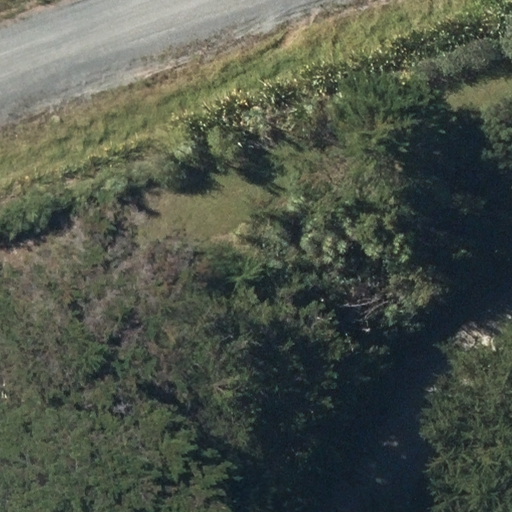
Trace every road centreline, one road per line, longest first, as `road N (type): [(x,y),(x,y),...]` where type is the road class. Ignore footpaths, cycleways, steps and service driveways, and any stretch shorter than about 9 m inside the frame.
road 1 (tertiary): [(340,511),(511,286)]
road 2 (unclassified): [(0,66),(189,0)]
